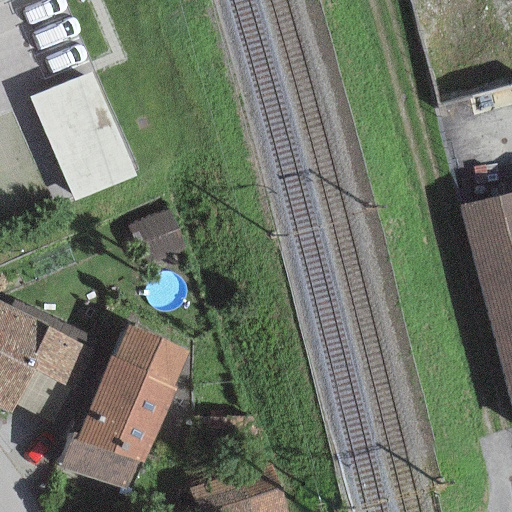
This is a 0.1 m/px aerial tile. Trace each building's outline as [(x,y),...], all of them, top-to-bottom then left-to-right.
[(30,100),(71,206),(137,180),(96,74),(30,100)] [(511,201),(464,213),(511,406),(511,201)] [(10,308),(0,303),(0,410),(10,415),(32,371),(74,392),(98,343),(87,338),(14,301),(10,308)] [(186,351),(127,324),(113,358),(109,356),(77,434),(72,432),(58,470),(127,491),(138,462),(141,462),(175,388),(171,388),(186,351)] [(218,511),(286,511),(284,486),(216,493),(218,511)]
